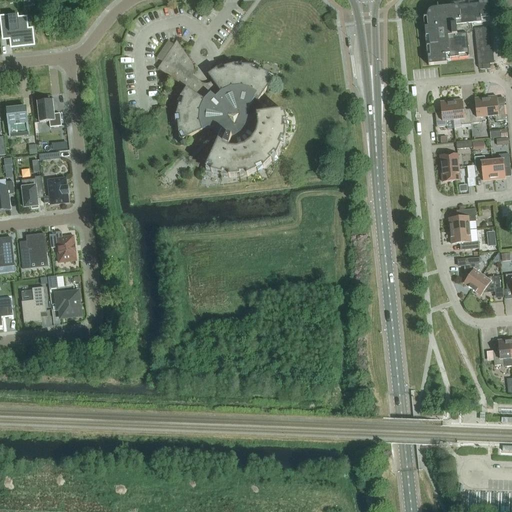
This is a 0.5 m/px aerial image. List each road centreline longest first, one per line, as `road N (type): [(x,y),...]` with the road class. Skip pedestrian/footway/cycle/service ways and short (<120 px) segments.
road 1 (tertiary): [(412,511),(362,1)]
road 2 (residential): [(0,343),(94,327),(87,218)]
road 3 (residential): [(432,204),(423,91),(507,78)]
road 4 (residential): [(511,321),(482,324),(462,314),(436,250),(432,204)]
road 5 (residential): [(69,57),(87,218)]
